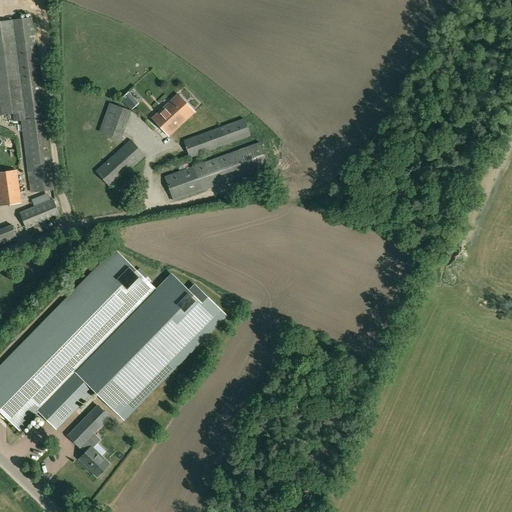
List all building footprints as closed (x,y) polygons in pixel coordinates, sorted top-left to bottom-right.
[(18,55),(36,53),(32,18),(13,20),(18,55)] [(13,20),(0,21),(0,69),(20,67),(13,20)] [(45,119),(36,53),(18,55),(20,67),(26,121),(45,119)] [(19,67),(0,69),(0,114),(13,113),(14,122),(26,121),(19,67)] [(178,94),(165,106),(182,123),(194,112),(178,94)] [(121,140),(131,111),(109,102),(99,132),(121,140)] [(182,123),(165,106),(153,118),(169,135),(182,123)] [(250,135),(244,118),(183,140),(190,158),(250,135)] [(45,119),(21,121),(31,193),(54,190),(45,119)] [(110,186),(145,155),(131,139),(96,171),(110,186)] [(268,166),(260,142),(229,153),(237,178),(268,166)] [(228,154),(193,166),(202,190),(237,178),(228,154)] [(193,166),(164,176),(173,200),(202,190),(193,166)] [(17,170),(0,172),(0,204),(21,202),(17,170)] [(59,214),(52,199),(21,212),(27,227),(59,214)] [(12,225),(0,229),(0,244),(17,238),(12,225)] [(0,411),(19,430),(38,411),(74,374),(156,289),(115,248),(0,364),(0,411)] [(74,374),(92,393),(96,389),(120,412),(221,310),(194,284),(188,291),(171,273),(156,289),(74,374)] [(227,315),(221,310),(120,413),(126,418),(227,315)] [(74,374),(38,411),(56,429),(92,393),(74,374)] [(98,405),(82,422),(93,433),(109,416),(98,405)] [(82,444),(93,433),(82,422),(68,436),(79,447),(82,444)] [(88,450),(79,458),(97,476),(109,464),(92,447),(99,439),(93,433),(82,444),(88,450)]
